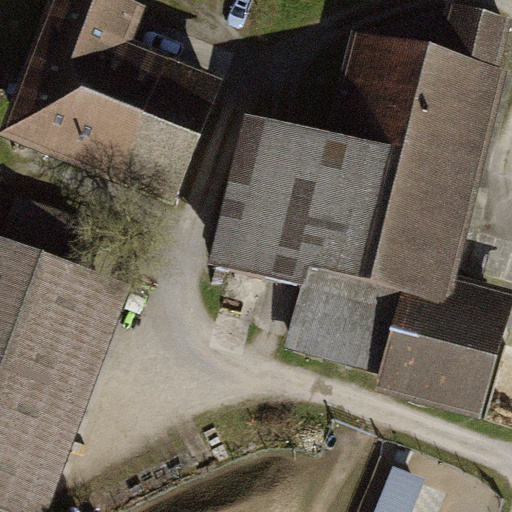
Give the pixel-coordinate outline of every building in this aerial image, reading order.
[(107,0),(72,0),(21,129),(179,191),(217,96),(111,54),(129,8),(107,0)] [(393,365),(390,373),(480,396),(498,327),(436,311),(470,180),(506,39),(508,29),(451,14),(439,61),(364,42),(337,146),(262,127),(226,268),(309,289),(296,340),(393,365)] [(18,190),(8,217),(65,238),(75,211),(18,190)] [(0,511),(49,511),(124,325),(53,297),(74,244),(2,215),(0,219),(0,511)] [(419,511),(429,468),(396,460),(383,511),(419,511)]
